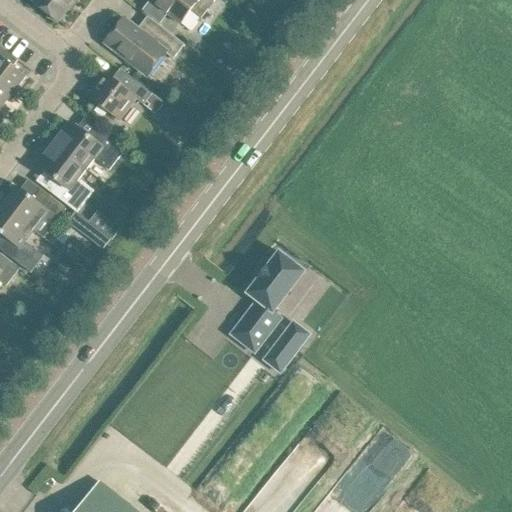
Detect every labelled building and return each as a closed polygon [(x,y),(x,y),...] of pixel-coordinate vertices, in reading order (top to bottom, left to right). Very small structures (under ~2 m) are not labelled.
[(29,0),(34,4),(58,22),(74,2),(76,3),(78,0),(29,0)] [(202,20),(218,0),(148,0),(181,25),(191,12),(202,20)] [(176,58),(185,46),(153,21),(143,35),(124,20),(106,43),(148,75),(167,51),(176,58)] [(0,46),(0,84),(13,95),(27,77),(13,67),(18,61),(0,46)] [(218,54),(211,63),(230,78),(244,59),(235,51),(228,61),(218,54)] [(144,106),(152,94),(120,69),(112,80),(105,74),(88,96),(119,121),(136,99),(144,106)] [(0,111),(13,95),(0,84),(0,111)] [(153,95),(147,102),(150,105),(148,109),(155,114),(164,103),(153,95)] [(179,115),(172,123),(187,135),(193,126),(179,115)] [(126,150),(116,142),(100,130),(92,140),(70,123),(64,130),(63,129),(52,143),(87,170),(94,161),(109,172),(126,150)] [(79,181),(87,170),(52,143),(41,157),(42,159),(37,166),(59,183),(51,193),(76,213),(93,192),(79,181)] [(66,210),(58,203),(28,180),(28,181),(31,184),(24,192),(18,187),(3,206),(34,230),(43,218),(53,226),(66,210)] [(24,242),(34,230),(3,206),(0,209),(0,234),(5,238),(0,244),(0,249),(30,273),(43,256),(24,242)] [(97,212),(89,223),(96,228),(111,240),(112,241),(121,230),(97,212)] [(77,213),(68,223),(88,239),(96,228),(89,223),(77,213)] [(19,269),(11,263),(0,254),(0,281),(6,287),(19,269)] [(251,307),(225,341),(249,359),(275,324),(267,318),(299,278),(273,258),(241,300),(251,307)] [(279,342),(264,361),(280,373),(295,354),(279,342)] [(137,511),(100,483),(77,511),(137,511)]
